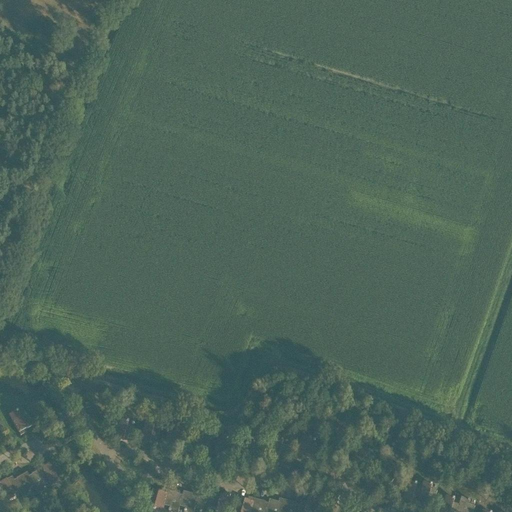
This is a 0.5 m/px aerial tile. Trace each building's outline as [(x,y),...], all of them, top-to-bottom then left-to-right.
[(10,416),(21,437),(26,434),(24,430),(33,426),(26,412),(20,415),(18,411),(10,416)] [(119,419),(113,442),(119,444),(120,440),(130,443),(134,428),(128,426),(129,421),(119,419)] [(146,421),(140,444),(146,445),(147,442),(157,444),(160,430),(154,428),(156,423),(146,421)] [(169,430),(163,453),(169,455),(169,451),(179,454),(183,439),(177,437),(179,432),(169,430)] [(194,433),(187,456),(193,458),(194,454),(204,457),(208,442),(202,441),(203,436),(194,433)] [(331,433),(324,457),(330,458),(331,454),(341,457),(345,442),(339,441),(340,436),(331,433)] [(219,436),(213,459),(219,461),(219,457),(229,460),(233,445),(227,444),(229,439),(219,436)] [(302,436),(296,459),(302,461),(303,457),(313,460),(316,445),(310,443),(312,438),(302,436)] [(274,438),(268,461),(274,462),(275,459),(285,461),(288,447),(282,445),(284,440),(274,438)] [(246,440),(240,463),(246,465),(247,461),(257,464),(261,449),(254,448),(256,443),(246,440)] [(364,446),(347,463),(351,467),(354,465),(362,472),(372,461),(367,456),(371,452),(364,446)] [(374,477),(379,482),(382,479),(388,485),(399,474),(394,470),(398,466),(391,459),(374,477)] [(49,483),(48,483),(51,487),(59,483),(57,478),(63,475),(55,462),(47,466),(46,463),(40,466),(41,469),(49,483)] [(49,483),(41,469),(31,475),(29,477),(33,487),(34,486),(38,494),(46,490),(44,485),(48,483),(49,483)] [(33,487),(29,477),(27,474),(14,480),(19,490),(23,498),(31,494),(29,489),(33,487)] [(19,490),(14,480),(12,477),(4,482),(2,478),(0,479),(0,487),(8,502),(16,498),(14,493),(19,490)] [(411,503),(416,504),(421,490),(416,488),(417,484),(408,482),(401,505),(409,508),(411,503)] [(423,482),(421,490),(416,504),(423,506),(424,504),(433,506),(438,491),(431,489),(432,485),(423,482)] [(155,511),(162,511),(165,506),(169,491),(162,489),(161,493),(152,490),(148,505),(154,506),(153,511),(155,511)] [(169,491),(165,506),(169,507),(168,511),(169,511),(178,511),(180,506),(183,496),(179,495),(179,493),(169,491)] [(193,511),(195,507),(199,492),(193,491),(192,495),(184,493),(183,496),(180,506),(185,508),(183,511),(193,511)] [(199,492),(195,507),(201,508),(199,511),(209,511),(211,508),(213,498),(210,497),(210,495),(199,492)] [(215,493),(213,498),(211,508),(216,509),(215,511),(225,511),(230,494),(224,492),(223,495),(215,493)] [(455,511),(458,505),(453,503),(454,499),(445,496),(440,511),(455,511)] [(460,497),(458,505),(455,511),(472,511),(474,506),(468,504),(469,500),(460,497)] [(251,511),(255,499),(249,498),(248,500),(239,498),(235,511),(251,511)] [(267,511),(269,504),(266,503),(266,502),(255,499),(251,511),(267,511)] [(282,511),(286,500),(280,499),(279,503),(270,500),(269,504),(267,511),(282,511)] [(298,511),(300,505),(296,504),(297,503),(286,500),(282,511),(298,511)] [(301,501),(300,505),(298,511),(314,511),(317,502),(310,500),(310,503),(301,501)]
